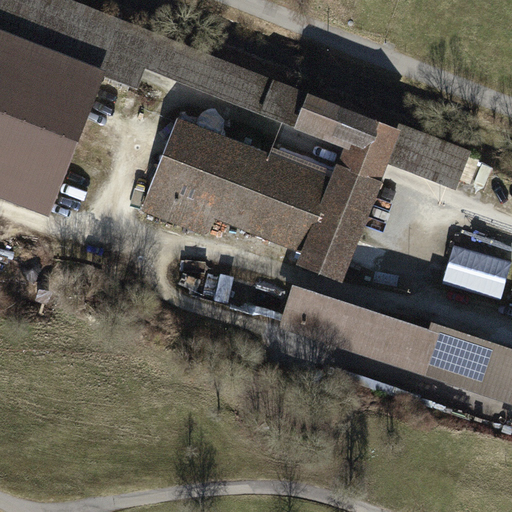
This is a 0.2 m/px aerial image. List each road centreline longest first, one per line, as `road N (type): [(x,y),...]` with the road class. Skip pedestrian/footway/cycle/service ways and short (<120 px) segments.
road 1 (track): [(0,200),(146,254),(281,270),(401,309),(438,300),(511,327)]
road 2 (track): [(146,254),(173,295),(275,337),(511,413)]
road 3 (track): [(233,0),(511,108)]
road 4 (track): [(165,91),(439,199)]
road 5 (track): [(87,511),(276,487),(374,511)]
road 6 (track): [(401,309),(439,199),(511,229)]
road 7 (track): [(165,91),(103,238)]
